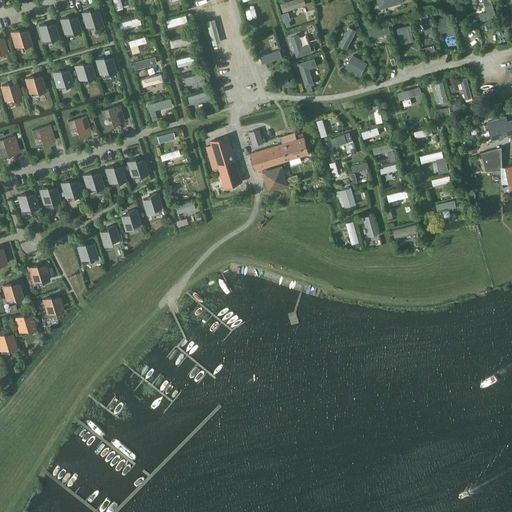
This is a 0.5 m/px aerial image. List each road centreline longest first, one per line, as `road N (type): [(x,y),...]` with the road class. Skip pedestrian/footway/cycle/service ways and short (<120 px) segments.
road 1 (track): [(259,99),(335,99),(511,48)]
road 2 (track): [(171,300),(202,258),(256,212),(242,104)]
